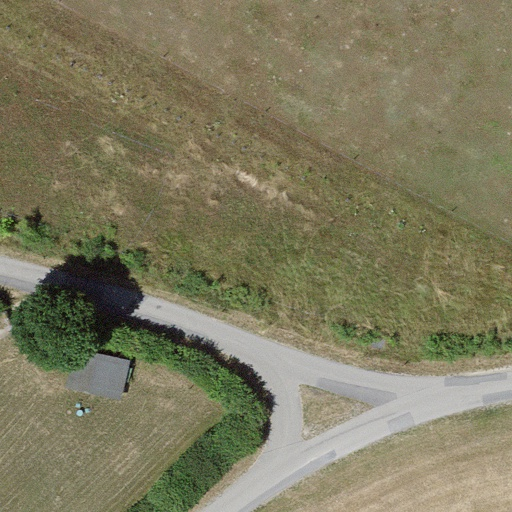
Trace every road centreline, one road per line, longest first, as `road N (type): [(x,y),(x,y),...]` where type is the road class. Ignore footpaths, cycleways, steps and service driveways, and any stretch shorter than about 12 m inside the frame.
road 1 (residential): [(267,357),(143,308),(0,271)]
road 2 (residential): [(273,477),(428,403)]
road 3 (residential): [(428,403),(267,357)]
road 4 (residential): [(267,357),(285,389),(289,418),(273,477)]
